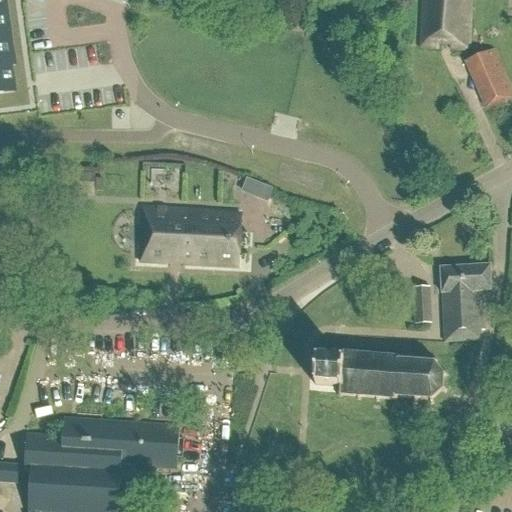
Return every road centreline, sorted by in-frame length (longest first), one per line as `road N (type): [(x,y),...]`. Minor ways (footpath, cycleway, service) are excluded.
road 1 (residential): [(445,511),(499,288),(499,214),(490,181)]
road 2 (residential): [(225,321),(271,305),(490,181)]
road 3 (residential): [(0,322),(225,321)]
road 4 (residential): [(225,321),(206,511)]
road 5 (residential): [(167,116),(147,137),(0,137)]
